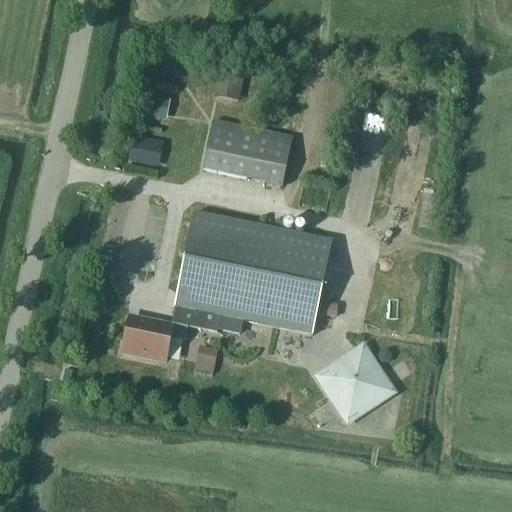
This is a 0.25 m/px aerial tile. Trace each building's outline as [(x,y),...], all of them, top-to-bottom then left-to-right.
[(149,73),(168,76),(171,58),(152,54),(149,73)] [(238,94),(243,72),(220,68),(216,90),(238,94)] [(163,101),(144,98),(140,116),(159,120),(163,101)] [(365,136),(390,139),(392,118),(367,116),(365,136)] [(213,124),(203,173),(284,189),(293,141),(213,124)] [(128,163),(150,167),(154,144),(132,140),(128,163)] [(173,327),(189,330),(218,336),(222,319),(313,338),(332,244),(194,216),(175,310),(176,310),(173,327)] [(335,320),(337,307),(321,304),(319,317),(335,320)] [(186,344),(189,330),(173,327),(172,330),(130,321),(123,355),(167,364),(172,341),(186,344)] [(212,373),(217,350),(205,347),(202,362),(195,361),(194,369),(212,373)] [(389,362),(392,355),(388,349),(380,350),(377,356),(382,363),(389,362)] [(320,381),(348,425),(392,396),(363,353),(320,381)]
